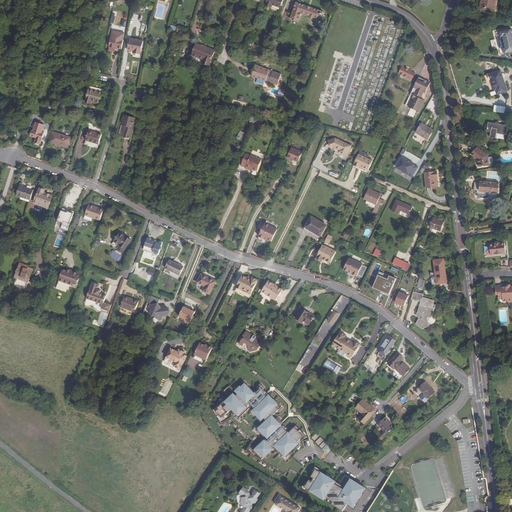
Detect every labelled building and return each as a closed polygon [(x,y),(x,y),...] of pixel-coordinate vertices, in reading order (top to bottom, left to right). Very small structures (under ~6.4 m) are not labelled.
[(280,8),(283,0),(267,0),(266,5),(272,7),(272,5),(280,8)] [(481,0),(480,8),(480,10),(495,12),(496,0),(481,0)] [(311,17),(314,9),(296,3),(291,20),(298,22),(301,14),(311,17)] [(314,9),(311,17),(320,20),(323,12),(314,9)] [(511,29),(499,32),(501,38),(503,37),(505,47),(503,48),(504,54),(511,52),(511,29)] [(112,47),(115,48),(121,49),(122,40),(113,38),(112,47)] [(130,46),(128,46),(127,50),(141,53),(143,41),(130,39),(129,44),(130,44),(130,46)] [(216,51),(198,44),(193,56),(204,60),(203,63),(211,66),(216,51)] [(260,78),(264,68),(256,65),(252,76),(260,78)] [(403,66),(399,76),(399,77),(407,81),(406,82),(410,83),(416,73),(412,71),(412,70),(409,69),(409,68),(406,67),(403,66)] [(269,82),(273,71),(264,68),(260,78),(269,82)] [(496,91),(497,95),(507,92),(500,70),(488,75),(490,80),(491,80),(494,91),(496,91)] [(278,84),(280,81),(279,81),(281,74),(273,71),(269,82),(277,84),(278,84)] [(421,94),(422,95),(424,96),(429,85),(418,80),(404,108),(409,111),(415,114),(417,115),(423,103),(420,101),(418,100),(421,94)] [(93,101),(100,102),(101,102),(104,92),(90,89),(87,101),(92,102),(93,101)] [(415,114),(409,111),(406,118),(411,120),(415,114)] [(127,127),(125,135),(124,137),(130,138),(135,119),(130,117),(130,119),(122,117),(121,122),(124,122),(123,126),(124,126),(127,127)] [(43,130),(45,124),(37,122),(35,130),(33,130),(31,136),(37,138),(35,143),(41,144),(46,131),(43,130)] [(428,140),(434,131),(421,123),(415,133),(428,140)] [(508,126),(488,123),(486,132),(490,133),(490,138),(495,139),(496,134),(506,135),(508,126)] [(102,132),(88,129),(85,144),(99,147),(102,132)] [(5,134),(0,131),(0,137),(7,140),(9,133),(6,131),(5,134)] [(65,146),(68,136),(58,133),(55,143),(65,146)] [(339,152),(347,156),(352,146),(335,139),(329,141),(331,147),(333,147),(334,146),(341,149),(340,150),(339,152)] [(297,162),(302,152),(291,147),(287,157),(297,162)] [(478,158),(477,159),(478,167),(489,165),(488,155),(477,147),(471,154),(475,157),(476,156),(478,158)] [(254,167),(259,156),(252,153),(246,165),(252,168),(252,166),(254,167)] [(358,155),(353,165),(359,168),(360,167),(363,168),(368,171),(372,162),(358,155)] [(259,156),(254,167),(258,168),(262,158),(259,156)] [(396,169),(408,176),(414,166),(411,164),(410,164),(406,162),(407,161),(403,159),(396,169)] [(418,168),(414,166),(408,176),(411,178),(418,168)] [(426,188),(436,187),(435,177),(438,177),(437,172),(425,173),(426,188)] [(473,191),(498,193),(499,184),(481,182),(480,183),(474,183),(473,191)] [(30,200),(34,191),(24,187),(22,195),(21,197),(30,200)] [(34,203),(49,208),(53,196),(44,193),(45,191),(40,188),(34,203)] [(378,201),(379,199),(381,195),(369,189),(365,199),(370,202),(376,205),(378,201)] [(401,211),(409,214),(412,207),(397,200),(392,211),(399,214),(401,211)] [(377,213),(381,203),(378,201),(376,205),(374,209),(373,211),(377,213)] [(93,218),(97,207),(86,203),(83,214),(90,217),(93,218)] [(58,226),(69,229),(74,212),(63,208),(58,226)] [(312,231),(317,221),(312,217),(305,227),(312,231)] [(437,219),(434,229),(441,231),(444,221),(437,219)] [(317,234),(323,224),(317,221),(312,231),(315,233),(317,234)] [(271,242),(277,230),(265,224),(258,237),(263,240),(263,238),(267,240),(271,242)] [(323,224),(317,234),(320,236),(326,226),(323,224)] [(122,254),(123,252),(131,241),(120,234),(114,242),(119,245),(117,248),(116,250),(122,254)] [(157,242),(156,241),(155,240),(153,240),(153,241),(151,240),(151,239),(150,238),(149,237),(148,238),(147,238),(143,249),(144,250),(145,251),(146,251),(147,251),(147,250),(149,250),(149,252),(149,253),(150,253),(151,253),(153,252),(155,253),(154,254),(155,255),(156,255),(157,256),(159,254),(162,245),(162,243),(161,242),(160,242),(159,242),(158,243),(157,242)] [(505,254),(505,251),(503,250),(503,248),(504,246),(504,243),(498,244),(497,243),(494,243),(494,245),(488,246),(489,248),(488,249),(488,252),(490,253),(490,256),(495,255),(497,256),(499,256),(500,255),(505,254)] [(323,247),(315,261),(320,264),(322,261),(329,265),(336,254),(323,247)] [(350,257),(345,269),(350,271),(353,273),(358,275),(359,274),(364,276),(368,266),(364,264),(364,263),(350,257)] [(392,263),(404,269),(407,263),(395,257),(392,263)] [(447,283),(443,259),(433,261),(437,284),(447,283)] [(169,261),(165,268),(180,275),(183,267),(169,261)] [(21,277),(27,279),(31,269),(23,266),(17,264),(13,275),(20,278),(21,277)] [(69,285),(73,273),(67,270),(66,272),(63,271),(60,280),(64,281),(63,283),(69,285)] [(73,273),(69,285),(73,287),(73,288),(76,290),(81,277),(77,276),(78,274),(73,273)] [(398,278),(391,275),(390,279),(380,274),(375,287),(391,294),(398,278)] [(20,278),(13,275),(12,279),(25,284),(27,279),(21,277),(20,278)] [(203,291),(209,294),(215,282),(202,275),(198,283),(205,287),(203,291)] [(248,297),(257,279),(251,277),(250,278),(250,279),(246,277),(241,275),(233,292),(239,294),(239,293),(248,297)] [(422,290),(425,280),(418,278),(417,278),(415,287),(422,290)] [(274,296),(281,285),(266,279),(259,294),(271,300),(273,296),(274,296)] [(103,305),(103,303),(106,296),(101,293),(99,293),(99,291),(98,291),(99,286),(92,284),(86,300),(103,305)] [(510,305),(511,304),(511,289),(511,290),(511,288),(507,289),(507,291),(503,292),(503,290),(496,291),(497,300),(499,300),(500,303),(504,302),(504,303),(505,306),(510,305)] [(394,301),(403,306),(408,296),(399,291),(394,301)] [(413,292),(411,300),(418,302),(418,301),(421,301),(416,316),(419,318),(416,324),(422,329),(428,326),(427,321),(428,317),(431,318),(434,308),(432,308),(434,301),(422,297),(423,295),(413,292)] [(158,305),(160,300),(150,295),(149,296),(148,300),(151,305),(150,308),(152,311),(151,314),(153,317),(156,316),(158,320),(162,319),(163,317),(166,316),(169,310),(167,309),(166,309),(164,306),(161,307),(160,307),(159,307),(159,306),(158,305)] [(129,301),(130,299),(124,297),(120,308),(134,313),(138,303),(133,301),(133,302),(129,301)] [(103,303),(103,305),(101,309),(109,312),(111,306),(103,303)] [(180,316),(193,322),(198,311),(185,305),(180,316)] [(296,318),(303,322),(304,321),(309,324),(314,317),(302,309),(296,318)] [(108,313),(101,311),(96,325),(104,328),(108,313)] [(334,311),(330,318),(334,320),(338,314),(334,311)] [(257,327),(256,319),(246,320),(247,328),(257,327)] [(241,341),(244,344),(246,341),(250,343),(251,350),(257,349),(256,346),(257,345),(260,347),(262,344),(260,343),(262,338),(259,336),(258,337),(257,336),(258,334),(255,332),(255,333),(247,329),(245,334),(246,334),(244,337),(241,341)] [(341,333),(333,345),(347,354),(347,355),(347,356),(351,358),(352,358),(353,357),(353,358),(361,345),(355,342),(354,344),(351,342),(350,342),(348,341),(348,340),(345,338),(346,336),(341,333)] [(382,346),(390,351),(396,341),(391,338),(389,340),(387,339),(382,346)] [(203,364),(210,348),(208,347),(208,348),(200,344),(193,359),(203,364)] [(315,349),(316,345),(312,344),(311,349),(309,348),(307,354),(311,354),(312,348),(315,349)] [(210,348),(203,364),(204,365),(212,349),(210,348)] [(173,359),(169,366),(180,371),(187,357),(183,356),(184,354),(179,351),(177,353),(170,350),(167,357),(173,359)] [(392,366),(404,376),(410,369),(401,361),(402,359),(397,354),(389,363),(392,366)] [(164,363),(169,366),(173,359),(167,357),(164,363)] [(311,361),(303,357),(300,364),(308,367),(311,361)] [(245,451),(284,475),(287,471),(288,472),(291,469),(300,474),(302,471),(293,465),(308,436),(327,455),(333,449),(326,443),(313,429),(298,408),(274,383),(253,367),(244,361),(230,374),(234,379),(223,390),(227,395),(212,410),(221,424),(230,419),(251,440),(245,451)] [(426,383),(419,390),(428,399),(435,393),(426,383)] [(375,411),(362,399),(355,407),(362,414),(358,419),(364,424),(375,411)] [(381,429),(388,421),(385,418),(377,425),(380,428),(381,429)] [(383,432),(380,435),(378,437),(381,440),(394,428),(388,421),(381,429),(383,432)] [(309,480),(304,487),(320,497),(321,494),(334,502),(332,505),(343,511),(348,503),(354,507),(364,490),(343,477),(339,485),(337,487),(334,485),(335,483),(316,469),(311,476),(314,478),(312,481),(309,480)] [(247,490),(243,488),(239,494),(242,496),(242,495),(243,497),(241,498),(242,500),(241,503),(241,506),(244,505),(245,508),(243,511),(242,510),(240,511),(248,511),(252,508),(251,507),(254,502),(255,503),(258,500),(256,499),(260,493),(255,490),(253,493),(253,494),(254,495),(252,496),(249,495),(249,494),(246,492),(247,490)] [(300,511),(303,508),(279,494),(273,503),(288,511),(287,511),(300,511)] [(321,494),(320,497),(332,505),(334,502),(321,494)]
